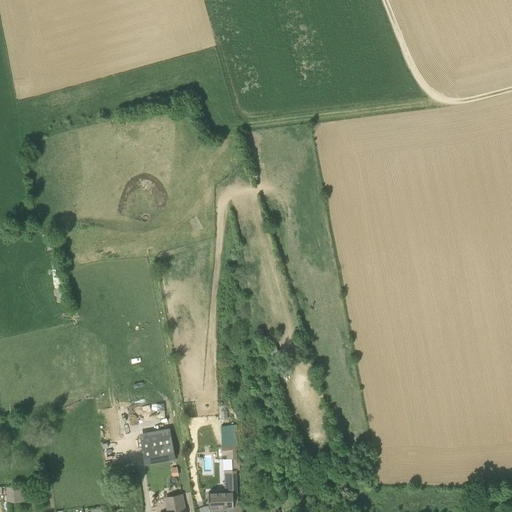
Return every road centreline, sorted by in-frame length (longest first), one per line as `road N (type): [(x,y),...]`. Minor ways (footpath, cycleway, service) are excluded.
road 1 (track): [(438,101),(235,128),(205,164),(201,199),(187,219),(171,230),(79,242)]
road 2 (track): [(384,0),(410,64),(438,101),(511,89)]
